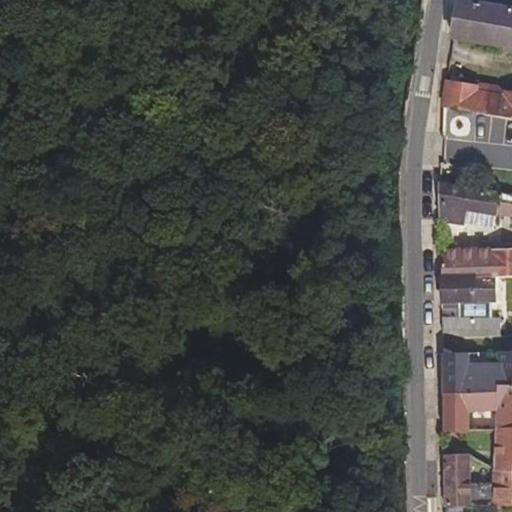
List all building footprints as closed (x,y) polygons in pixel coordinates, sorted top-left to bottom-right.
[(511,9),(458,0),(453,38),(505,47),(507,33),(511,33),(511,9)] [(463,85),(447,82),(444,108),(472,113),(511,120),(511,94),(484,89),(485,84),(464,80),(463,85)] [(511,120),(472,113),(469,132),(511,140),(511,120)] [(511,196),(440,185),(441,220),(493,229),(496,214),(511,216),(511,196)] [(511,251),(492,252),(492,248),(442,250),(442,276),(496,276),(511,275),(511,251)] [(496,276),(442,276),(442,309),(460,308),(460,318),(443,318),(443,333),(464,338),(500,338),(501,319),(492,319),(492,303),(496,303),(496,276)] [(491,396),(511,396),(511,351),(497,352),(496,379),(490,379),(491,396)] [(469,378),(468,354),(443,355),(443,397),(491,396),(490,379),(469,378)] [(511,396),(491,396),(443,397),(444,432),(469,433),(469,403),(495,403),(496,433),(511,433),(511,396)] [(511,433),(496,433),(494,470),(494,484),(494,487),(511,486),(511,433)] [(469,485),(469,456),(444,456),(445,508),(446,508),(470,508),(469,485)] [(469,485),(470,508),(494,508),(494,487),(494,484),(469,485)] [(511,486),(494,487),(494,508),(511,507),(511,486)]
